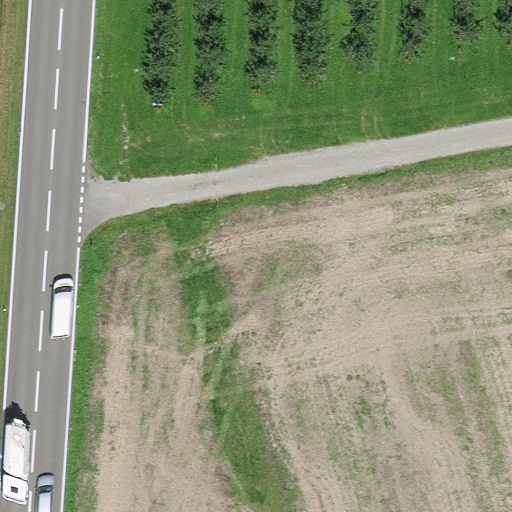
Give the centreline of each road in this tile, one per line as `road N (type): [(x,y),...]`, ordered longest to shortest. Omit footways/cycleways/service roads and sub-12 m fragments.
road 1 (secondary): [(67,0),(32,511)]
road 2 (track): [(511,129),(53,213)]
